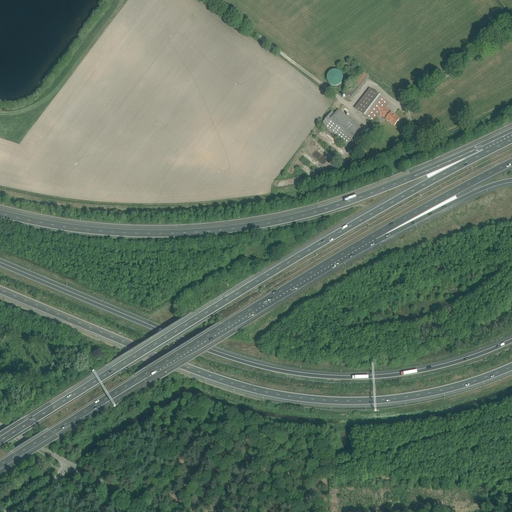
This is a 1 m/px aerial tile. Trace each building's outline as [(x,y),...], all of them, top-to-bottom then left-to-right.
[(328,75),(327,76),(327,78),(327,79),(327,80),(328,82),(329,83),(330,84),(331,85),(332,85),(333,86),(335,86),(336,86),(337,86),(339,85),(340,84),(341,84),(342,83),(342,81),(343,80),(343,79),(343,77),(343,76),(343,75),(342,73),(341,72),(340,71),(339,71),(338,70),(336,70),(335,70),(334,70),(332,70),(331,71),(330,72),(329,73),(328,74),(328,75)] [(362,71),(359,75),(366,79),(368,76),(362,71)] [(360,90),(352,84),(344,95),(352,100),(360,90)] [(357,105),(355,108),(374,123),(377,120),(380,116),(381,117),(382,116),(386,119),(385,119),(394,126),(400,119),(391,112),(391,113),(385,109),(389,104),(370,89),(357,105)] [(332,112),(321,125),(347,146),(361,128),(338,110),(335,114),(332,112)]
